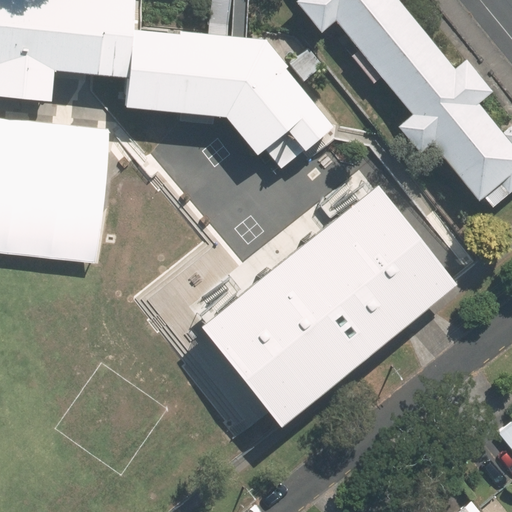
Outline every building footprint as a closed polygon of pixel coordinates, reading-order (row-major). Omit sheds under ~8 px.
[(145,0),(0,0),(0,44),(133,53),(142,54),(144,20),(145,0)] [(511,179),(511,152),(385,0),(301,0),(475,210),(511,179)] [(133,53),(132,101),(218,108),(268,174),(336,120),(266,27),(144,20),(142,54),(133,53)] [(368,175),(194,316),(277,418),(451,278),(368,175)] [(511,421),(509,418),(491,432),(498,441),(485,452),(504,477),(511,470),(511,421)] [(478,511),(466,498),(451,511),(478,511)]
